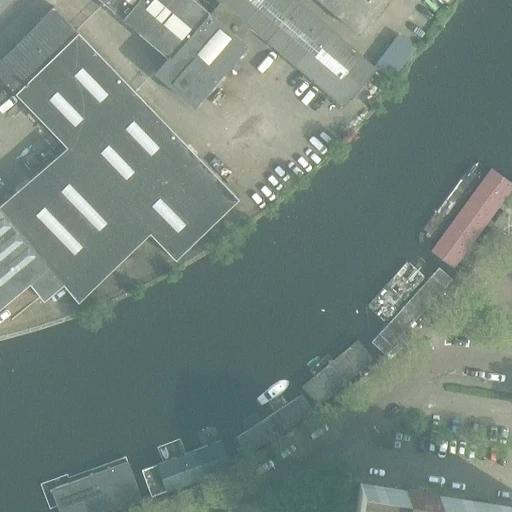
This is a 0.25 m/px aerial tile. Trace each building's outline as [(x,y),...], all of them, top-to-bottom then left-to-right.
[(239,39),(192,0),(99,0),(104,3),(167,58),(154,72),(194,106),(246,45),(239,39)] [(374,69),(293,0),(192,0),(239,39),(249,28),(342,107),(374,69)] [(386,0),(317,0),(357,34),(386,0)] [(238,199),(97,53),(52,7),(40,20),(28,33),(16,44),(0,59),(0,79),(66,147),(25,183),(0,204),(0,208),(63,284),(77,302),(155,239),(175,260),(238,199)] [(429,251),(454,271),(511,191),(511,186),(491,170),(429,251)] [(63,284),(0,208),(0,307),(29,284),(43,301),(63,284)] [(384,355),(451,282),(436,269),(426,280),(407,262),(366,307),(386,325),(370,342),(384,355)] [(322,412),(376,365),(359,345),(349,354),(340,343),(306,373),(315,383),(304,392),(322,412)] [(244,462),(313,420),(302,403),(299,404),(290,389),(259,408),(242,419),(238,421),(247,437),(234,446),(244,462)] [(141,472),(152,499),(231,468),(219,441),(184,455),(178,441),(156,449),(162,464),(141,472)] [(49,491),(56,511),(108,511),(139,500),(125,462),(49,491)] [(386,511),(390,489),(359,484),(354,511),(386,511)] [(418,511),(422,490),(406,487),(406,491),(390,489),(386,511),(418,511)] [(451,511),(453,499),(438,496),(438,492),(422,490),(418,511),(451,511)] [(150,506),(147,499),(142,501),(136,503),(139,511),(150,507),(150,506)] [(483,511),(485,504),(453,499),(451,511),(483,511)]
